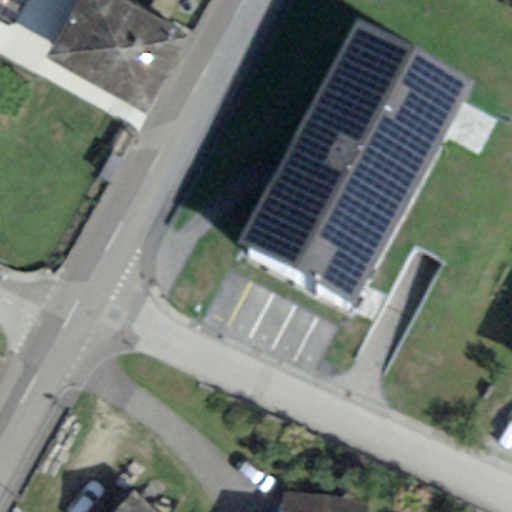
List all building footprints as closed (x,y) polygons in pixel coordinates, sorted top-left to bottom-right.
[(0,0),(0,18),(10,24),(23,0),(0,0)] [(23,0),(10,24),(55,48),(80,0),(23,0)] [(146,114),(188,39),(119,0),(80,0),(55,48),(47,59),(146,114)] [(237,239),(351,303),(474,83),(359,20),(237,239)] [(154,511),(133,491),(111,511),(154,511)] [(369,511),(371,503),(281,495),(279,511),(369,511)]
